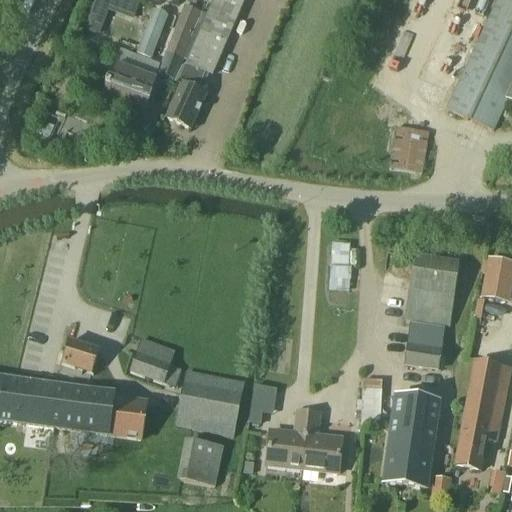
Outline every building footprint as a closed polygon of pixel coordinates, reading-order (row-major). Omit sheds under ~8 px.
[(211,77),(243,3),(235,0),(213,0),(185,66),(204,74),(211,77)] [(511,87),(511,0),(497,0),(446,112),(491,133),(504,105),(511,87)] [(181,60),(199,13),(184,8),(166,54),(181,60)] [(142,116),(156,80),(115,64),(101,100),(142,116)] [(181,87),(165,120),(189,131),(205,97),(196,92),(204,74),(185,66),(178,68),(172,83),(181,87)] [(37,121),(30,140),(74,156),(81,137),(56,128),(37,121)] [(420,176),(427,135),(395,130),(389,171),(420,176)] [(348,267),(350,246),(330,246),(329,266),(348,267)] [(448,328),(457,265),(413,258),(404,321),(448,328)] [(511,269),(511,265),(489,261),(482,302),(505,306),(511,269)] [(349,282),(350,269),(330,267),(329,281),(349,282)] [(173,390),(180,372),(169,368),(174,354),(141,342),(130,374),(173,390)] [(68,344),(61,366),(90,376),(97,354),(98,353),(69,343),(68,344)] [(403,369),(437,374),(440,355),(405,350),(403,369)] [(495,444),(509,372),(474,365),(454,468),(480,473),(486,442),(495,444)] [(232,440),(243,386),(186,375),(175,429),(232,440)] [(0,422),(140,443),(145,406),(112,402),(113,397),(0,380),(0,422)] [(381,392),(382,382),(362,381),(362,391),(359,430),(379,431),(381,392)] [(425,491),(438,405),(394,399),(382,485),(425,491)] [(265,468),(301,472),(307,414),(294,413),(292,436),(269,434),(265,468)] [(307,414),(301,472),(337,476),(341,442),(318,439),(320,416),(307,414)] [(256,429),(258,417),(246,416),(244,427),(256,429)] [(214,489),(221,450),(188,443),(180,482),(214,489)] [(433,480),(430,502),(448,505),(451,482),(433,480)]
